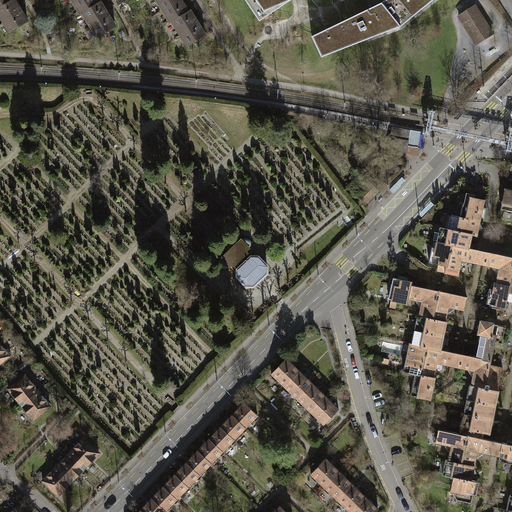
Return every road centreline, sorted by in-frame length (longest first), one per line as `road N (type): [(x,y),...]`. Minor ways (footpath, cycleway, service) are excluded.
road 1 (tertiary): [(323,289),(105,511)]
road 2 (residential): [(323,289),(401,510)]
road 3 (tertiary): [(376,235),(511,91)]
